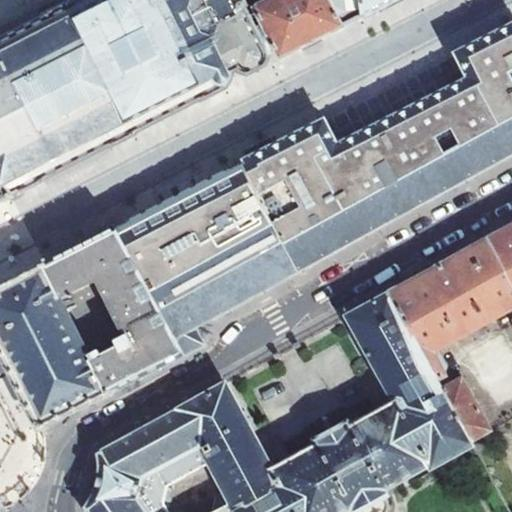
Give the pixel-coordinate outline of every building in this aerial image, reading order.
[(76,0),(51,13),(0,39),(0,203),(83,161),(202,100),(203,102),(228,89),(228,83),(232,81),(234,76),(242,71),(252,74),(266,67),(266,60),(269,58),(269,55),(276,51),(280,61),(345,28),(339,16),(348,12),(347,0),(76,0)] [(361,0),(363,18),(375,12),(399,0),(361,0)] [(427,77),(375,105),(428,201),(496,164),(511,155),(511,24),(471,46),(472,49),(474,52),(427,77)] [(428,201),(375,105),(311,139),(290,151),(286,143),(242,166),(299,272),(359,239),(361,238),(428,201)] [(183,193),(114,228),(183,357),(207,346),(196,329),(246,302),(299,272),(242,166),(241,163),(183,193)] [(511,227),(487,242),(511,287),(511,227)] [(114,228),(0,286),(0,354),(4,363),(37,429),(183,357),(114,228)] [(394,293),(391,295),(472,443),(491,432),(461,378),(450,385),(433,355),(508,313),(511,319),(511,287),(487,242),(447,263),(445,265),(444,264),(393,292),(394,293)] [(347,318),(394,402),(396,401),(429,467),(431,471),(474,447),(472,443),(391,295),(390,293),(387,295),(388,296),(352,316),(352,314),(347,318)] [(95,494),(92,500),(89,505),(85,509),(86,511),(345,511),(351,509),(352,511),(387,511),(388,508),(388,505),(387,501),(386,498),(389,495),(386,490),(429,467),(396,401),(394,402),(352,425),(349,422),(314,441),(317,445),(273,468),(227,384),(224,385),(224,386),(184,409),(183,407),(178,411),(178,412),(98,455),(100,464),(100,470),(100,476),(99,482),(97,488),(95,494)]
